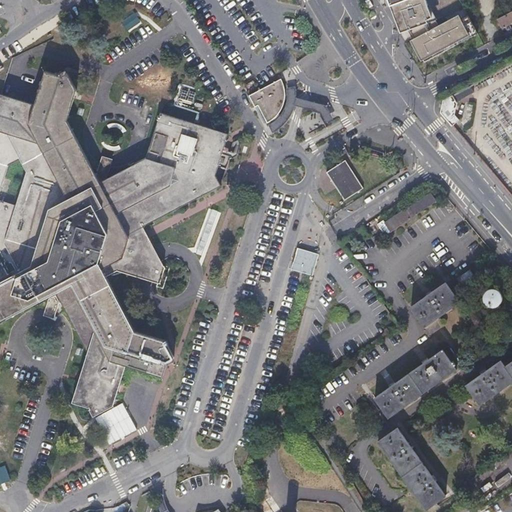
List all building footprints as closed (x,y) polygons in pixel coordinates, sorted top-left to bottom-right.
[(461,0),(385,0),(397,33),(404,30),(416,64),(478,43),(474,33),(461,0)] [(511,10),(497,18),(500,22),(502,27),(508,24),(511,21),(511,10)] [(502,27),(501,27),(503,31),(506,37),(511,34),(511,31),(508,24),(502,27)] [(0,238),(6,240),(5,244),(10,256),(9,264),(0,262),(1,264),(0,264),(0,323),(50,297),(57,294),(61,301),(88,354),(72,404),(89,409),(92,415),(96,416),(113,407),(126,367),(163,378),(167,366),(173,363),(174,357),(166,342),(135,331),(107,277),(118,272),(132,265),(134,257),(132,256),(135,247),(133,242),(135,241),(131,234),(144,228),(221,187),(216,176),(229,135),(161,113),(146,159),(107,179),(100,183),(96,175),(68,121),(77,91),(69,74),(64,72),(58,75),(45,71),(35,105),(0,94),(0,238)] [(280,80),(251,95),(248,96),(254,108),(257,106),(267,123),(272,120),(274,122),(275,124),(279,120),(282,117),(278,113),(280,111),(281,109),(283,106),(284,101),(285,98),(285,94),(284,89),(283,86),(281,82),(280,80)] [(195,99),(198,90),(180,85),(174,105),(200,114),(204,102),(195,99)] [(440,113),(452,126),(460,119),(454,114),(457,102),(456,101),(474,92),(470,85),(442,100),(440,113)] [(296,92),(295,87),(286,88),(287,94),(287,98),(287,102),(286,106),(285,108),(283,113),(282,117),(279,120),(275,124),(274,122),(268,125),(273,133),(277,131),(282,127),(286,122),(290,118),(293,111),(294,109),(294,107),(300,108),(320,112),(326,123),(333,119),(326,105),(301,99),(296,98),(296,92)] [(100,183),(107,179),(114,160),(103,157),(96,175),(100,183)] [(364,188),(346,159),(327,172),(345,201),(364,188)] [(437,202),(434,198),(432,194),(387,223),(392,231),(437,202)] [(160,259),(144,228),(131,234),(135,241),(133,242),(135,247),(132,256),(134,257),(132,265),(118,272),(131,276),(148,281),(149,261),(160,259)] [(6,240),(0,238),(0,261),(0,262),(9,264),(10,256),(5,244),(6,240)] [(318,253),(297,247),(291,269),(312,275),(318,253)] [(168,275),(160,259),(149,261),(148,281),(165,286),(168,275)] [(456,277),(458,280),(461,284),(472,277),(467,269),(456,277)] [(409,306),(415,316),(422,325),(457,301),(443,281),(409,306)] [(481,292),(480,295),(480,296),(480,297),(481,300),(483,302),(485,304),(486,304),(488,304),(490,305),(493,304),(494,303),(496,302),(497,301),(498,299),(499,297),(499,295),(498,293),(498,291),(496,289),(495,288),(493,287),(492,286),(489,286),(486,286),(484,288),(483,289),(482,289),(481,292)] [(55,320),(61,301),(57,294),(50,297),(44,316),(49,318),(55,320)] [(386,416),(420,392),(454,368),(440,349),(373,397),(386,416)] [(511,357),(501,365),(498,360),(464,384),(477,403),(511,379),(511,357)] [(108,438),(136,426),(129,412),(102,424),(108,438)] [(443,495),(419,461),(395,427),(376,440),(425,508),(443,495)] [(501,477),(494,468),(479,481),(486,489),(501,477)]
